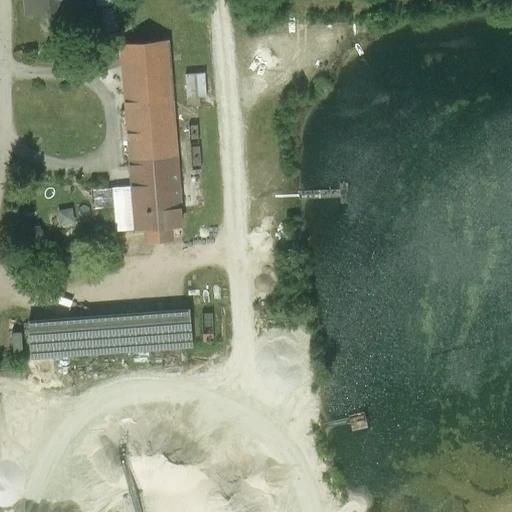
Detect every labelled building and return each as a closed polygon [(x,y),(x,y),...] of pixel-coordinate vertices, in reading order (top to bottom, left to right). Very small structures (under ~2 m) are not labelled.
[(26,0),(28,13),(69,10),(69,9),(93,7),(92,0),(26,0)] [(167,41),(121,44),(132,187),(113,188),(116,231),(180,227),(167,41)] [(188,308),(28,320),(31,356),(189,345),(191,344),(188,308)] [(0,355),(11,356),(10,326),(0,326),(0,355)] [(13,356),(25,355),(24,330),(12,330),(13,356)]
